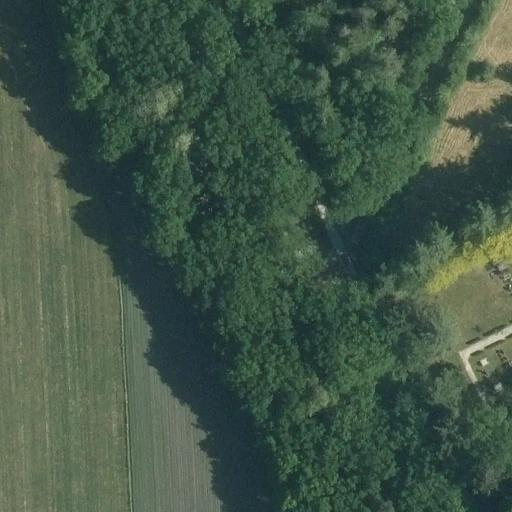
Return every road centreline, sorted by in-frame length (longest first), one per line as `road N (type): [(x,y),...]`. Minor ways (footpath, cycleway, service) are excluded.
road 1 (tertiary): [(324,291),(175,0)]
road 2 (unclassified): [(467,0),(324,291)]
road 3 (tertiary): [(436,511),(324,291)]
